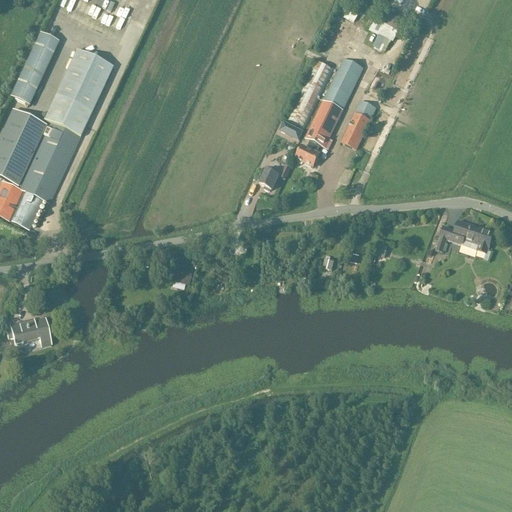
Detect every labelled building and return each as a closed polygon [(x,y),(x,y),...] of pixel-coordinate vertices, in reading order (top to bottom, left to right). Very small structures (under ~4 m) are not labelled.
[(393,43),(404,22),(395,17),(390,14),(391,12),(386,10),(379,23),(375,21),(369,32),(378,37),(372,48),(383,53),(383,52),(385,53),(391,42),(393,43)] [(40,35),(10,98),(29,107),(58,43),(40,35)] [(76,51),(43,122),(80,139),(112,68),(76,51)] [(319,148),(327,152),(332,142),(329,140),(363,69),(343,60),(305,141),(309,143),(306,149),(301,147),(295,160),(313,169),(319,156),(316,154),(319,148)] [(304,130),(332,71),(314,62),(286,121),(304,130)] [(376,109),(360,102),(340,144),(356,152),(376,109)] [(13,111),(0,138),(0,180),(18,189),(34,155),(34,156),(18,191),(2,184),(0,187),(0,218),(28,232),(42,202),(49,205),(78,142),(47,128),(35,154),(35,153),(47,127),(13,111)] [(284,134),(298,141),(302,132),(288,125),(284,134)] [(281,177),(280,179),(285,181),(291,168),(285,165),(280,177),(281,177)] [(268,172),(266,171),(259,186),(271,192),(278,177),(275,175),(277,172),(269,168),(268,172)] [(443,229),(435,252),(443,255),(443,253),(446,242),(462,247),(464,243),(477,248),(476,253),(486,256),(493,234),(458,223),(455,232),(443,229)] [(377,255),(385,257),(387,249),(379,247),(377,255)] [(333,263),(325,261),(322,269),(331,272),(333,263)] [(184,272),(181,285),(190,287),(193,274),(184,272)] [(224,276),(221,282),(227,285),(229,278),(224,276)] [(9,326),(14,347),(39,341),(41,350),(51,347),(44,320),(21,326),(20,323),(9,326)]
